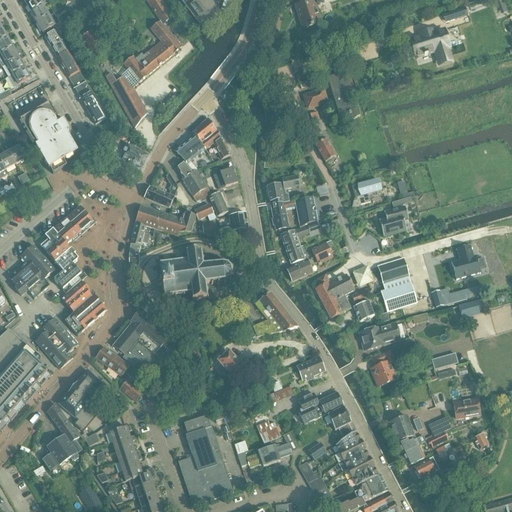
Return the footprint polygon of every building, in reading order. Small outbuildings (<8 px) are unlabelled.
[(31,0),(25,4),(30,14),(43,7),(39,1),(41,0),(31,0)] [(82,0),(72,6),(75,11),(85,5),(82,0)] [(132,89),(181,48),(163,25),(171,17),(160,0),(145,0),(159,22),(151,30),(161,43),(150,52),(147,48),(143,50),(147,55),(143,58),(141,55),(135,60),(133,58),(123,65),(127,70),(120,76),(122,78),(116,82),(111,73),(105,77),(134,129),(146,114),(132,89)] [(182,0),(181,1),(184,6),(195,21),(205,14),(201,9),(211,2),(210,0),(182,0)] [(303,31),(319,25),(311,1),(295,6),(303,31)] [(205,14),(195,21),(202,31),(203,30),(222,16),(211,2),(201,9),(205,14)] [(85,5),(75,11),(78,16),(88,10),(85,5)] [(43,7),(30,14),(36,24),(48,17),(43,7)] [(466,8),(454,12),(456,20),(468,16),(466,8)] [(456,20),(454,12),(442,16),(444,23),(456,20)] [(48,17),(36,24),(42,35),(55,27),(59,25),(53,15),(49,18),(48,17)] [(420,39),(410,42),(415,59),(423,57),(423,58),(427,57),(427,56),(434,53),(436,61),(449,57),(447,49),(449,49),(443,31),(433,35),(432,32),(419,36),(420,39)] [(57,59),(68,53),(58,36),(56,32),(44,39),(51,50),(51,49),(57,59)] [(90,33),(83,37),(92,56),(100,52),(90,33)] [(7,40),(0,44),(0,57),(13,50),(7,40)] [(6,67),(19,59),(13,50),(0,57),(6,67)] [(69,80),(80,73),(68,53),(57,59),(60,64),(59,64),(65,75),(66,75),(69,80)] [(6,67),(2,69),(8,79),(12,77),(24,69),(19,60),(6,67)] [(12,77),(8,79),(14,89),(18,87),(30,80),(24,69),(12,77)] [(80,101),(91,94),(80,73),(69,80),(75,90),(74,90),(80,101)] [(341,124),(359,118),(345,74),(327,80),(341,124)] [(310,82),(299,85),(300,90),(312,86),(310,82)] [(308,110),(327,104),(323,91),(304,97),(308,110)] [(0,95),(0,103),(11,97),(8,92),(0,96),(0,95)] [(95,127),(106,120),(91,94),(80,101),(81,101),(90,116),(89,116),(95,127)] [(49,106),(21,122),(27,133),(28,132),(53,175),(66,167),(63,161),(69,157),(72,146),(65,134),(68,132),(66,127),(63,122),(59,124),(55,117),(49,106)] [(327,109),(319,111),(322,121),(330,119),(327,109)] [(312,122),(304,127),(312,141),(315,147),(325,164),(336,158),(326,141),(322,135),(321,136),(315,124),(319,122),(317,114),(310,116),(312,122)] [(207,120),(192,134),(195,138),(205,151),(212,146),(213,148),(215,147),(222,161),(230,156),(221,139),(207,120)] [(180,148),(174,153),(184,163),(177,169),(184,180),(182,181),(196,203),(199,204),(209,198),(208,198),(213,196),(196,171),(198,170),(192,163),(193,162),(192,161),(205,151),(195,138),(182,149),(180,148)] [(114,139),(104,160),(117,166),(127,145),(114,139)] [(127,145),(117,166),(138,177),(148,156),(127,145)] [(8,154),(15,167),(24,162),(26,164),(31,161),(25,151),(21,154),(18,148),(8,154)] [(8,154),(0,158),(0,164),(5,173),(15,167),(8,154)] [(219,190),(238,183),(232,170),(214,176),(219,190)] [(149,188),(145,199),(169,209),(174,198),(178,189),(169,175),(166,181),(170,188),(168,193),(170,194),(169,196),(149,188)] [(280,185),(267,188),(270,202),(278,201),(278,205),(284,204),(289,203),(288,197),(286,197),(285,190),(299,187),(299,186),(298,177),(297,176),(282,179),(283,186),(280,187),(280,185)] [(378,181),(352,188),(355,199),(356,202),(353,203),(352,209),(356,209),(361,208),(360,206),(369,204),(367,196),(381,192),(378,181)] [(226,197),(204,205),(206,210),(211,209),(214,216),(231,210),(226,197)] [(278,201),(270,202),(273,219),(272,219),(274,226),(275,231),(289,228),(285,208),(295,206),(300,229),(307,227),(317,223),(312,198),(289,203),(284,204),(278,205),(278,201)] [(404,201),(391,204),(393,209),(412,204),(411,199),(404,201)] [(140,207),(136,225),(146,228),(154,230),(159,231),(158,232),(178,238),(179,234),(191,234),(196,218),(185,214),(183,220),(140,207)] [(81,208),(66,220),(79,235),(93,223),(90,220),(81,208)] [(386,221),(379,222),(383,238),(411,231),(405,208),(384,214),(386,221)] [(236,240),(235,232),(247,230),(245,215),(229,217),(231,229),(220,231),(221,240),(226,240),(226,242),(236,240)] [(66,220),(53,232),(66,247),(72,241),(73,241),(79,235),(66,220)] [(317,223),(307,227),(309,234),(309,235),(320,231),(317,223)] [(130,244),(130,245),(141,247),(142,243),(147,245),(149,236),(144,234),(146,228),(136,225),(130,244)] [(212,225),(202,226),(203,237),(213,240),(212,225)] [(300,229),(281,236),(287,255),(300,251),(299,249),(296,239),(309,234),(307,227),(300,229)] [(49,243),(42,250),(63,274),(73,266),(79,261),(66,247),(53,232),(45,239),(49,243)] [(331,243),(311,252),(318,267),(333,260),(329,252),(334,250),(331,243)] [(129,254),(129,256),(139,256),(141,247),(130,245),(129,254)] [(471,248),(470,247),(455,251),(456,252),(459,262),(451,264),(452,269),(454,277),(456,282),(456,281),(479,275),(480,275),(478,270),(485,269),(483,260),(476,262),(475,257),(473,257),(471,248)] [(34,301),(49,288),(44,281),(54,272),(34,248),(21,260),(25,265),(8,280),(16,289),(14,290),(21,298),(27,293),(34,301)] [(300,251),(287,255),(291,265),(303,261),(302,258),(305,257),(303,252),(302,248),(299,249),(300,251)] [(186,259),(159,263),(164,297),(191,293),(192,300),(207,298),(205,284),(222,281),(229,279),(232,274),(231,268),(227,264),(220,263),(203,264),(201,250),(186,252),(186,259)] [(129,256),(129,264),(139,264),(139,256),(129,256)] [(292,282),(312,274),(307,260),(286,269),(292,282)] [(403,260),(377,268),(382,285),(408,277),(403,260)] [(63,274),(54,282),(66,296),(82,283),(83,281),(80,277),(82,276),(73,266),(63,274)] [(330,283),(326,276),(316,281),(319,288),(315,291),(330,320),(351,309),(344,296),(354,291),(345,275),(330,283)] [(384,292),(380,293),(386,314),(416,305),(408,277),(382,285),(384,292)] [(66,296),(61,301),(73,315),(94,297),(92,296),(82,283),(66,296)] [(369,299),(372,298),(372,296),(369,289),(350,297),(354,305),(369,299)] [(448,290),(431,295),(435,310),(463,302),(460,293),(449,296),(448,290)] [(257,338),(277,333),(298,328),(270,293),(255,305),(268,321),(252,327),(257,338)] [(73,315),(64,323),(77,338),(107,312),(94,297),(73,315)] [(359,323),(374,317),(368,302),(352,308),(359,323)] [(470,304),(458,307),(462,320),(466,319),(482,314),(479,304),(479,302),(478,302),(473,303),(470,304)] [(113,347),(113,348),(126,358),(124,360),(123,361),(151,381),(155,384),(178,344),(154,323),(141,311),(130,324),(131,325),(113,347)] [(386,314),(379,316),(381,323),(389,322),(387,315),(386,315),(386,314)] [(59,371),(73,360),(68,355),(77,347),(55,321),(42,332),(45,336),(35,344),(59,371)] [(379,329),(360,334),(362,342),(364,341),(367,351),(381,347),(380,346),(409,339),(405,323),(379,330),(379,329)] [(247,341),(255,338),(249,325),(242,328),(247,341)] [(0,433),(1,434),(7,428),(6,427),(10,422),(11,423),(17,416),(16,416),(25,406),(36,394),(36,393),(40,388),(40,389),(46,382),(45,382),(50,377),(46,374),(47,373),(25,354),(28,349),(8,332),(0,338),(0,433)] [(103,349),(95,360),(106,368),(110,363),(109,362),(111,360),(112,361),(115,357),(103,349)] [(233,379),(244,369),(229,353),(218,362),(226,371),(225,373),(230,379),(232,377),(233,379)] [(389,353),(371,360),(374,369),(372,370),(376,381),(375,384),(377,389),(395,382),(388,364),(393,362),(389,353)] [(454,355),(443,359),(445,368),(446,368),(457,365),(454,355)] [(110,363),(106,368),(121,378),(129,367),(115,357),(112,361),(111,360),(109,362),(110,363)] [(302,381),(324,372),(319,358),(296,367),(302,381)] [(446,368),(443,359),(432,361),(434,371),(446,368)] [(454,371),(437,376),(439,382),(455,377),(454,371)] [(87,372),(58,406),(77,422),(74,426),(83,434),(96,418),(85,408),(103,386),(87,372)] [(151,381),(145,389),(150,392),(155,384),(151,381)] [(120,391),(119,391),(121,392),(135,404),(143,394),(127,382),(120,391)] [(279,384),(271,387),(274,394),(282,391),(279,384)] [(290,388),(285,390),(288,398),(294,396),(290,388)] [(314,395),(298,403),(302,411),(298,414),(304,427),(343,407),(337,393),(319,402),(320,404),(319,405),(314,395)] [(455,420),(479,416),(476,401),(453,405),(455,420)] [(51,455),(42,462),(50,473),(59,467),(70,460),(72,463),(74,464),(78,461),(78,459),(76,456),(82,452),(75,441),(80,438),(75,430),(73,432),(55,406),(48,415),(64,438),(47,449),(51,455)] [(343,408),(328,416),(334,430),(337,429),(343,441),(350,435),(345,425),(350,423),(343,408)] [(225,414),(214,418),(216,422),(227,419),(225,414)] [(494,414),(492,421),(499,423),(501,423),(503,418),(501,416),(494,414)] [(211,428),(207,417),(184,424),(187,436),(186,436),(193,458),(178,463),(187,488),(192,507),(233,494),(231,488),(212,428),(211,428)] [(406,418),(389,424),(392,433),(409,426),(406,418)] [(216,422),(215,422),(217,427),(228,423),(227,419),(216,422)] [(433,438),(444,433),(450,430),(445,419),(428,427),(431,433),(433,438)] [(270,425),(268,421),(256,427),(264,444),(281,437),(274,423),(270,425)] [(419,423),(413,425),(416,433),(422,431),(419,423)] [(409,426),(392,433),(396,443),(404,440),(405,442),(408,441),(409,443),(416,440),(414,436),(413,436),(409,426)] [(112,444),(134,437),(133,436),(129,438),(128,432),(132,431),(130,427),(109,434),(112,444)] [(290,432),(283,436),(288,447),(290,446),(292,452),(298,449),(290,432)] [(343,441),(335,447),(338,453),(361,442),(360,442),(355,432),(350,435),(343,441)] [(432,437),(425,440),(427,446),(428,445),(429,445),(431,450),(448,442),(444,434),(433,439),(432,437)] [(95,435),(84,442),(89,449),(99,443),(95,435)] [(480,436),(473,440),(479,452),(486,448),(480,436)] [(115,454),(133,448),(131,442),(135,441),(134,437),(112,444),(115,454)] [(405,442),(397,445),(402,456),(419,448),(422,447),(421,445),(425,443),(422,437),(416,440),(409,443),(408,441),(405,442)] [(338,453),(342,462),(343,462),(365,450),(361,442),(338,453)] [(321,445),(308,454),(315,462),(327,454),(327,453),(321,445)] [(276,447),(267,450),(272,465),(281,463),(280,460),(293,456),(292,452),(290,446),(288,447),(277,450),(276,447)] [(118,463),(140,456),(139,452),(134,453),(133,448),(115,454),(118,463)] [(419,448),(402,456),(407,468),(424,459),(419,448)] [(272,465),(267,450),(259,452),(260,455),(247,460),(250,469),(263,465),(264,468),(272,465)] [(365,450),(343,462),(347,470),(347,471),(370,459),(369,459),(365,451),(365,450)] [(444,451),(436,455),(438,458),(441,459),(445,457),(446,454),(445,452),(444,451)] [(241,467),(248,464),(244,452),(237,455),(241,467)] [(122,473),(139,467),(137,461),(141,460),(140,456),(118,463),(122,473)] [(104,457),(97,460),(98,466),(106,463),(104,457)] [(347,471),(345,472),(346,476),(349,474),(351,479),(352,479),(374,468),(370,459),(347,471),(347,470),(347,471)] [(438,471),(432,459),(428,461),(428,460),(414,468),(421,480),(435,473),(435,472),(438,471)] [(306,464),(298,469),(302,475),(305,480),(308,485),(319,478),(316,473),(312,475),(310,470),(306,464)] [(125,483),(153,474),(151,469),(141,472),(139,467),(122,473),(125,483)] [(374,468),(352,479),(356,487),(378,476),(373,468),(374,468)] [(151,479),(154,478),(153,474),(125,483),(127,483),(131,493),(136,491),(136,490),(142,488),(153,485),(151,479)] [(386,488),(384,484),(380,476),(360,486),(361,488),(362,491),(354,494),(357,501),(349,505),(348,503),(333,511),(330,505),(322,509),(323,511),(354,511),(365,506),(364,504),(388,493),(388,492),(386,488)] [(319,478),(308,485),(311,490),(322,484),(319,478)] [(322,484),(311,490),(314,496),(325,489),(322,484)] [(159,493),(161,497),(162,497),(159,488),(155,490),(153,485),(142,488),(136,490),(136,491),(139,500),(159,493)] [(80,495),(89,511),(91,511),(100,507),(90,489),(80,495)] [(325,489),(314,496),(317,501),(328,494),(325,489)] [(108,493),(107,494),(111,499),(118,496),(116,491),(108,493)] [(157,498),(161,497),(159,493),(139,500),(142,510),(159,504),(157,498)] [(328,494),(317,501),(320,507),(332,500),(328,494)] [(372,504),(362,510),(363,511),(375,511),(376,511),(393,502),(389,495),(372,504)] [(118,496),(111,499),(116,506),(117,506),(122,504),(121,500),(119,500),(118,496)] [(511,511),(511,500),(484,509),(485,511),(511,511)] [(398,511),(393,502),(376,511),(398,511)]
